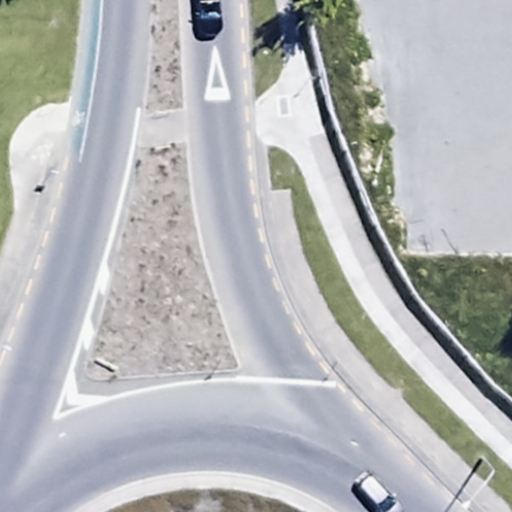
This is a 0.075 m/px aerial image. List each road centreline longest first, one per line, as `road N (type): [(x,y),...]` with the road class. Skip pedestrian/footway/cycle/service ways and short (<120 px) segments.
road 1 (unclassified): [(8,511),(37,373),(107,138),(125,0)]
road 2 (unclassified): [(211,0),(228,227),(283,381),(331,450)]
road 3 (trunk): [(8,511),(62,467),(125,437),(194,424),(264,428),(331,450)]
